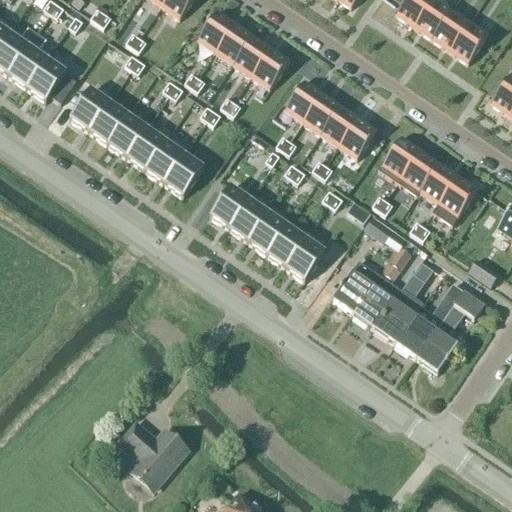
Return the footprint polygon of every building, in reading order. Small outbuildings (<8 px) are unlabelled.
[(160,13),(168,0),(142,0),(142,1),(160,13)] [(195,0),(168,0),(160,13),(179,25),(195,0)] [(332,0),(331,2),(350,14),(359,0),(332,0)] [(407,0),(394,20),(412,33),(432,3),(427,0),(407,0)] [(412,33),(430,45),(451,16),(432,3),(412,33)] [(55,11),(49,6),(42,17),(48,21),(55,11)] [(62,16),(55,11),(48,21),(55,26),(62,16)] [(89,26),(96,30),(103,20),(96,16),(89,26)] [(469,28),(451,16),(430,45),(449,58),(469,28)] [(214,59),(234,30),(216,17),(196,46),(214,59)] [(109,25),(103,20),(96,30),(103,35),(109,25)] [(0,52),(11,36),(14,32),(0,22),(0,52)] [(81,29),(74,24),(67,34),(74,39),(81,29)] [(449,58),(467,70),(487,41),(469,28),(449,58)] [(252,42),(234,30),(214,59),(232,71),(252,42)] [(11,36),(0,52),(0,77),(7,82),(30,49),(11,36)] [(138,45),(131,40),(124,50),(131,55),(138,45)] [(232,71),(250,83),(270,54),(252,42),(232,71)] [(138,45),(131,55),(138,59),(145,49),(138,45)] [(30,49),(7,82),(25,95),(48,62),(30,49)] [(270,54),(250,83),(268,96),(288,67),(270,54)] [(45,108),(49,102),(60,110),(75,88),(64,80),(68,75),(48,62),(25,95),(45,108)] [(130,77),(137,67),(130,62),(123,72),(130,77)] [(144,71),(137,67),(130,77),(137,82),(144,71)] [(197,85),(190,80),(183,90),(190,95),(197,85)] [(489,109),(507,122),(511,115),(511,81),(509,80),(489,109)] [(203,89),(197,85),(190,95),(197,99),(203,89)] [(302,129),(322,100),(303,87),(283,116),(302,129)] [(175,93),(168,88),(161,98),(168,103),(175,93)] [(175,93),(168,103),(175,107),(182,97),(175,93)] [(88,138),(108,109),(88,96),(68,125),(88,138)] [(319,141),(339,112),(322,100),(302,129),(319,141)] [(219,114),(226,119),(232,109),(226,104),(219,114)] [(106,151),(127,122),(108,109),(88,138),(106,151)] [(239,114),(232,109),(226,119),(232,124),(239,114)] [(339,112),(319,141),(337,153),(357,124),(339,112)] [(212,118),(206,114),(199,124),(205,128),(212,118)] [(219,123),(212,118),(205,128),(212,133),(219,123)] [(106,151),(125,164),(145,135),(127,122),(106,151)] [(376,137),(357,124),(337,153),(356,166),(376,137)] [(125,164),(144,177),(164,148),(145,135),(125,164)] [(289,148),(282,143),(275,153),(282,158),(289,148)] [(396,190),(419,156),(400,143),(377,176),(396,190)] [(163,190),(183,161),(164,148),(144,177),(163,190)] [(295,152),(289,148),(282,158),(288,162),(295,152)] [(419,199),(438,169),(419,156),(396,190),(416,203),(419,199)] [(278,163),(271,159),(264,169),(271,174),(278,163)] [(202,174),(183,161),(163,190),(182,203),(202,174)] [(311,178),(318,182),(324,172),(318,168),(311,178)] [(438,169),(419,199),(436,211),(456,181),(438,169)] [(297,176),(290,172),(283,182),(290,186),(297,176)] [(331,177),(324,172),(318,182),(324,187),(331,177)] [(297,176),(290,186),(296,191),(303,181),(297,176)] [(436,211),(430,219),(451,233),(476,195),(456,181),(436,211)] [(209,222),(228,235),(248,206),(229,193),(209,222)] [(327,212),(334,202),(328,197),(321,208),(327,212)] [(341,207),(334,202),(327,212),(334,217),(341,207)] [(377,218),(384,207),(378,203),(371,213),(377,218)] [(247,248),(267,219),(248,206),(228,235),(247,248)] [(391,212),(384,207),(377,218),(384,222),(391,212)] [(511,211),(496,235),(511,246),(511,211)] [(265,261),(286,232),(267,219),(247,248),(265,261)] [(372,222),(362,236),(383,250),(384,249),(396,257),(399,253),(405,245),(372,222)] [(415,243),(422,233),(415,229),(408,239),(415,243)] [(284,274),(304,245),(286,232),(265,261),(284,274)] [(422,233),(415,243),(421,248),(428,238),(422,233)] [(304,245),(284,274),(304,288),(324,259),(304,245)] [(372,336),(392,307),(399,297),(388,290),(409,260),(399,253),(378,283),(352,322),(372,336)] [(352,322),(378,283),(357,268),(330,307),(352,322)] [(487,273),(478,286),(490,294),(498,281),(487,273)] [(414,365),(434,336),(434,337),(462,297),(452,291),(442,305),(444,307),(433,322),(421,313),(394,351),(414,365)] [(392,307),(372,336),(394,351),(421,313),(423,310),(401,295),(399,297),(392,307)] [(434,336),(414,365),(436,380),(456,352),(445,344),(462,319),(472,327),(483,312),(462,297),(434,337),(434,336)] [(154,449),(147,443),(148,441),(135,430),(117,451),(138,469),(129,480),(150,498),(185,456),(164,438),(154,449)] [(252,511),(237,500),(226,511),(252,511)]
